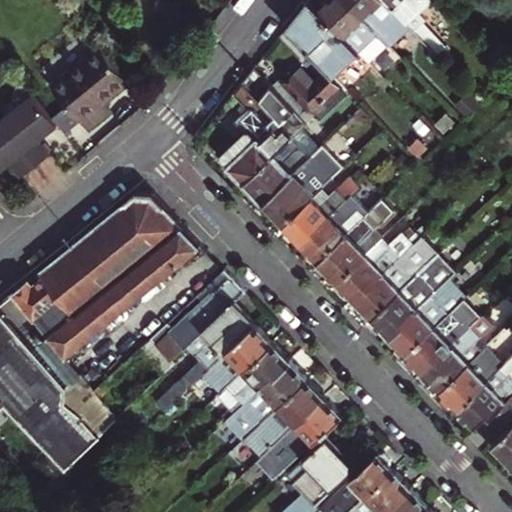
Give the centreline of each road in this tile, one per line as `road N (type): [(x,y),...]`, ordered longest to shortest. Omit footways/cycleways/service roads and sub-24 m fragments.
road 1 (residential): [(145,140),(500,511)]
road 2 (residential): [(145,140),(268,0)]
road 3 (residential): [(17,248),(145,140)]
